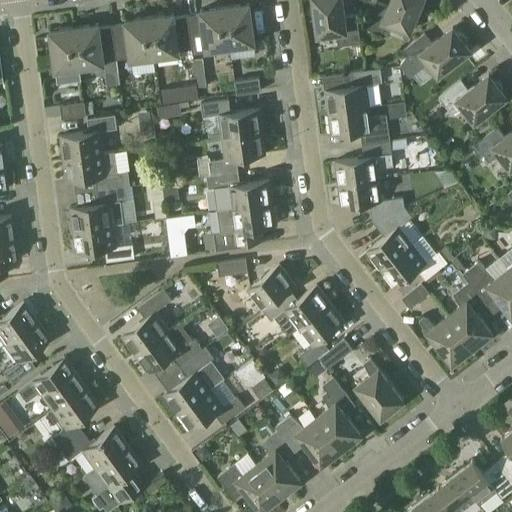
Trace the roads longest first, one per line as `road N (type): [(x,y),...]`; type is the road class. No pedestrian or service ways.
road 1 (residential): [(224,511),(56,277),(18,0)]
road 2 (residential): [(459,407),(326,234),(289,0)]
road 3 (residential): [(324,511),(459,407)]
